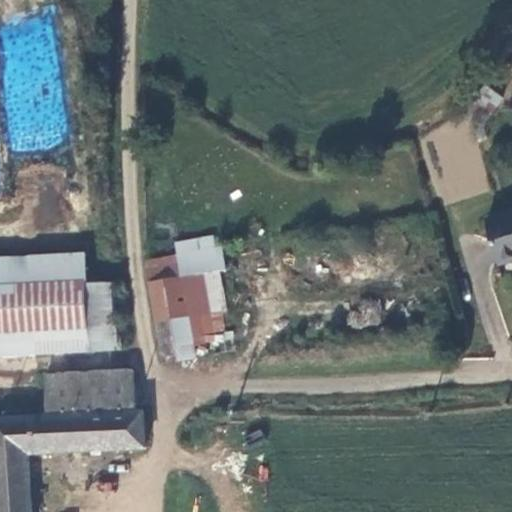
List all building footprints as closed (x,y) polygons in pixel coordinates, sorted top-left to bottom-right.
[(511,259),(511,213),(488,220),(501,262),(511,259)] [(147,260),(161,363),(215,356),(203,273),(181,276),(178,255),(147,260)] [(0,260),(0,355),(109,350),(105,283),(77,284),(76,257),(0,260)] [(50,414),(135,412),(132,372),(48,374),(50,414)] [(29,511),(26,451),(144,449),(144,412),(135,412),(50,414),(0,416),(0,511),(29,511)]
